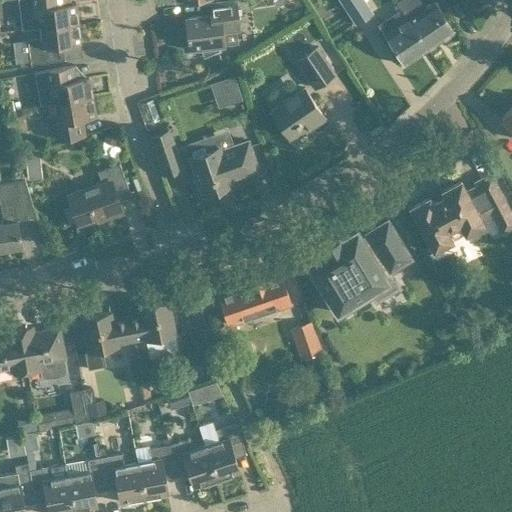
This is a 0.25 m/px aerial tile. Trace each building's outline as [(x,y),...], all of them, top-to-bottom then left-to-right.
[(72,3),(71,0),(19,0),(23,29),(40,27),(79,22),(76,2),(72,3)] [(204,57),(220,50),(219,45),(224,45),(223,31),(237,30),(236,20),(239,19),(236,0),(230,0),(209,3),(210,14),(188,17),(190,29),(186,29),(189,49),(200,48),(204,57)] [(372,11),(365,0),(340,0),(356,23),(372,11)] [(398,0),(396,1),(401,10),(407,18),(427,49),(455,31),(444,14),(434,0),(424,7),(419,0),(398,0)] [(378,25),(393,47),(404,64),(427,49),(407,18),(403,21),(397,13),(378,25)] [(81,42),(79,22),(40,27),(41,37),(28,39),(31,63),(65,59),(63,44),(81,42)] [(315,87),(335,72),(317,45),(296,60),(315,87)] [(40,70),(34,72),(41,105),(54,103),(93,96),(89,76),(76,78),(74,64),(54,68),(50,69),(40,70)] [(225,109),(249,103),(243,79),(219,85),(225,109)] [(271,109),(276,116),(279,121),(290,137),(312,122),(314,126),(325,118),(312,99),(304,87),(271,109)] [(82,118),(96,116),(93,96),(54,103),(56,113),(57,122),(60,140),(85,135),(82,118)] [(12,100),(3,101),(4,111),(14,109),(12,100)] [(511,105),(502,117),(511,126),(511,105)] [(56,113),(46,115),(48,124),(57,122),(56,113)] [(109,129),(104,140),(115,145),(120,135),(109,129)] [(170,129),(151,135),(163,173),(182,167),(175,146),(170,129)] [(249,139),(221,149),(220,145),(190,156),(197,176),(194,179),(197,188),(201,189),(202,194),(233,183),(231,179),(259,169),(249,139)] [(39,153),(24,154),(26,166),(40,165),(39,153)] [(9,154),(0,154),(0,164),(9,164),(9,154)] [(70,201),(71,205),(78,223),(106,214),(107,217),(123,211),(119,200),(131,196),(120,163),(101,169),(99,169),(98,170),(102,183),(67,194),(70,201)] [(446,195),(432,203),(429,198),(412,207),(434,249),(452,240),(448,234),(462,226),(466,233),(483,223),(480,216),(492,210),(503,231),(511,226),(511,213),(491,174),(477,181),(478,185),(466,191),(461,181),(443,190),(446,195)] [(25,179),(0,182),(0,199),(4,221),(0,222),(0,248),(22,245),(18,221),(17,221),(17,220),(37,217),(25,179)] [(376,300),(399,286),(390,271),(411,257),(388,220),(366,233),(368,235),(363,239),(357,230),(341,240),(340,239),(322,250),(322,251),(306,261),(338,312),(370,292),(376,300)] [(280,273),(219,294),(229,324),(290,303),(280,273)] [(126,315),(132,340),(145,337),(146,339),(147,339),(150,358),(180,351),(176,333),(169,298),(138,304),(140,313),(126,315)] [(132,340),(126,315),(113,318),(111,310),(81,316),(87,345),(88,350),(84,351),(88,368),(105,364),(102,349),(118,345),(118,343),(132,340)] [(291,327),(301,358),(306,357),(310,369),(324,363),(320,351),(322,351),(313,321),(291,327)] [(66,369),(64,358),(66,358),(64,349),(64,346),(60,326),(34,331),(34,325),(20,328),(28,371),(40,369),(42,373),(45,377),(50,377),(62,375),(65,373),(66,369)] [(14,373),(28,371),(20,328),(6,331),(7,336),(0,337),(0,369),(13,367),(14,373)] [(183,378),(171,382),(173,391),(185,387),(183,378)] [(199,387),(188,390),(192,404),(203,400),(199,387)] [(86,402),(83,388),(70,391),(73,406),(75,420),(75,421),(89,419),(88,417),(86,403),(86,402)] [(103,399),(86,402),(86,403),(88,417),(106,414),(103,399)] [(73,406),(59,409),(62,423),(75,420),(73,406)] [(36,415),(26,417),(28,429),(33,428),(38,428),(36,415)] [(236,422),(215,429),(212,419),(199,424),(205,444),(218,481),(231,477),(230,474),(239,471),(233,450),(244,447),(236,422)] [(86,443),(103,442),(102,423),(85,424),(86,443)] [(205,444),(192,448),(189,437),(169,444),(176,468),(187,465),(194,486),(204,483),(205,486),(218,481),(205,444)] [(164,471),(176,468),(169,444),(150,447),(152,458),(138,461),(145,500),(158,497),(157,494),(168,492),(164,471)] [(138,461),(124,463),(122,452),(100,456),(105,482),(117,480),(121,501),(131,499),(131,502),(145,500),(138,461)] [(93,484),(105,482),(100,456),(79,460),(81,471),(67,474),(73,511),(77,511),(87,510),(87,507),(97,505),(93,484)] [(34,461),(28,462),(34,495),(46,493),(49,511),(73,511),(67,474),(53,476),(51,465),(36,468),(36,463),(34,461)] [(0,508),(0,511),(24,511),(22,497),(34,495),(28,462),(15,464),(17,471),(0,474),(0,508)]
